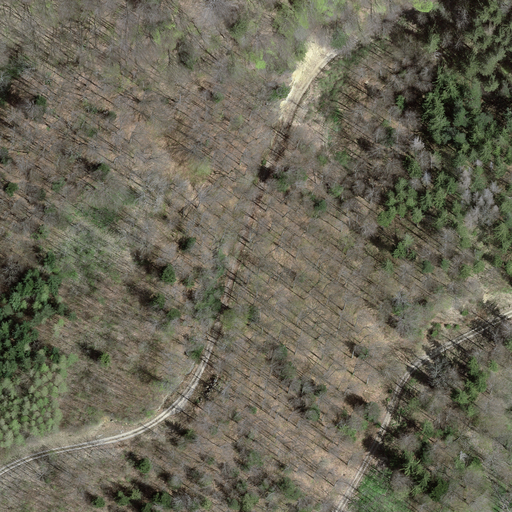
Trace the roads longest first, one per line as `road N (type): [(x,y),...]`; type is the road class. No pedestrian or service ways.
road 1 (track): [(416,0),(333,52),(280,116),(203,374),(181,400),(128,440),(36,453),(0,473)]
road 2 (track): [(335,511),(415,368),(511,315)]
